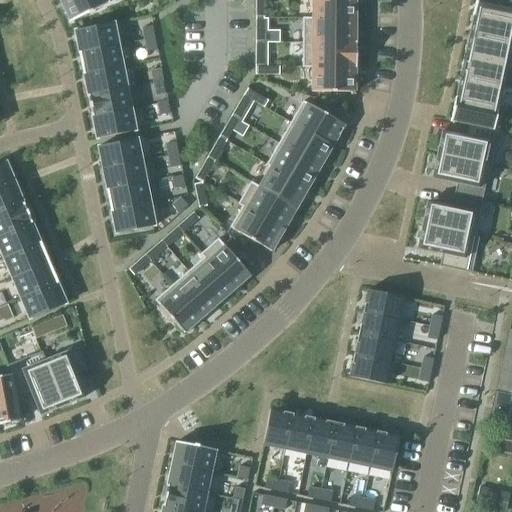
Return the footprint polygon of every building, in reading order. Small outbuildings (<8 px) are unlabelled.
[(60,0),(59,1),(70,23),(116,0),(60,0)] [(311,0),(311,19),(311,20),(355,20),(354,0),(311,0)] [(474,0),(471,17),(472,17),(511,24),(511,0),(474,0)] [(511,24),(472,17),(468,37),(510,46),(511,33),(511,24)] [(302,19),(301,44),(355,44),(355,43),(355,20),(311,20),(311,19),(302,19)] [(76,32),(74,32),(78,54),(118,46),(113,24),(76,32)] [(151,27),(141,29),(144,41),(153,39),(151,27)] [(267,32),(255,32),(255,44),(267,44),(267,32)] [(463,57),(463,58),(505,67),(510,46),(468,37),(464,57),(463,57)] [(153,39),(144,41),(146,53),(156,51),(153,39)] [(355,44),(301,44),(301,69),(311,69),(311,68),(354,68),(354,69),(355,69),(355,54),(355,43),(355,44)] [(255,44),(255,56),(267,56),(267,44),(255,44)] [(118,46),(78,54),(82,75),(122,68),(118,46)] [(463,58),(458,79),(501,88),(505,67),(463,58)] [(122,68),(82,75),(87,97),(126,89),(122,68)] [(255,68),(255,76),(265,76),(265,68),(255,68)] [(311,69),(311,93),(326,93),(354,93),(354,69),(354,68),(311,68),(311,69)] [(160,70),(150,72),(152,84),(162,82),(160,70)] [(454,99),(454,100),(497,109),(501,88),(458,79),(458,80),(459,80),(455,99),(454,99)] [(162,82),(152,84),(155,95),(164,93),(162,82)] [(126,89),(87,97),(91,118),(130,110),(126,89)] [(247,90),(243,97),(253,103),(257,96),(247,90)] [(454,100),(449,123),(450,123),(451,122),(468,126),(491,131),(492,132),(497,109),(454,100)] [(302,102),(290,124),(331,148),(344,127),(303,103),(302,102)] [(166,103),(157,105),(159,117),(169,115),(166,103)] [(237,107),(231,117),(241,123),(247,113),(237,107)] [(130,110),(91,118),(96,140),(135,132),(130,110)] [(231,117),(225,128),(235,134),(241,123),(231,117)] [(290,124),(278,145),(319,169),(331,148),(290,124)] [(441,133),(436,156),(483,166),(491,131),(468,126),(465,138),(441,133)] [(136,140),(97,148),(102,170),(141,162),(136,140)] [(175,143),(165,145),(167,157),(177,155),(175,143)] [(266,164),(265,166),(269,169),(270,168),(307,189),(319,169),(278,145),(272,154),(266,164)] [(213,149),(206,159),(213,163),(219,153),(213,149)] [(177,155),(167,157),(170,169),(179,167),(177,155)] [(436,156),(431,179),(456,185),(453,196),(476,201),(483,166),(436,156)] [(206,159),(200,169),(207,173),(213,163),(206,159)] [(141,162),(102,170),(106,191),(145,184),(141,162)] [(0,165),(0,190),(14,184),(5,163),(0,165)] [(258,188),(258,189),(295,210),(307,189),(270,168),(269,169),(258,188)] [(181,176),(172,178),(174,190),(184,188),(181,176)] [(243,195),(237,205),(241,208),(241,207),(284,230),(293,214),(295,210),(258,189),(258,188),(250,183),(243,195)] [(14,184),(0,190),(0,214),(23,205),(14,184)] [(145,184),(106,191),(110,213),(150,205),(145,184)] [(204,196),(196,197),(198,209),(206,207),(204,196)] [(426,203),(421,226),(469,236),(476,201),(453,196),(451,208),(426,203)] [(180,199),(171,206),(178,214),(187,206),(180,199)] [(23,205),(0,214),(0,237),(31,224),(23,205)] [(150,205),(110,213),(115,235),(150,228),(154,227),(150,205)] [(241,208),(229,229),(271,253),(284,230),(241,207),(241,208)] [(186,220),(177,228),(182,234),(191,226),(186,220)] [(31,224),(0,237),(0,253),(2,260),(39,244),(31,224)] [(421,226),(417,250),(441,255),(438,266),(461,271),(469,236),(421,226)] [(177,228),(168,236),(173,242),(182,234),(177,228)] [(208,248),(199,255),(203,259),(203,258),(232,292),(249,277),(217,240),(208,248)] [(39,244),(2,260),(11,280),(48,264),(39,244)] [(153,249),(144,256),(149,262),(158,255),(153,249)] [(144,256),(135,264),(140,270),(149,262),(144,256)] [(203,259),(187,273),(216,306),(232,292),(203,258),(203,259)] [(48,264),(11,280),(19,299),(56,284),(48,264)] [(187,273),(171,287),(200,320),(216,306),(187,273)] [(56,284),(19,299),(28,320),(65,305),(56,284)] [(171,287),(154,302),(160,309),(160,312),(168,322),(172,322),(183,335),(200,320),(171,287)] [(367,291),(362,314),(398,321),(402,299),(367,291)] [(362,314),(358,336),(393,343),(398,321),(362,314)] [(431,316),(429,328),(439,330),(441,318),(431,316)] [(429,328),(426,339),(436,341),(439,330),(429,328)] [(511,332),(509,331),(496,390),(511,393),(511,332)] [(358,336),(353,356),(389,363),(393,343),(358,336)] [(45,362),(44,362),(61,407),(84,398),(74,375),(85,370),(77,349),(65,354),(45,362)] [(23,360),(7,367),(10,375),(10,376),(15,399),(30,392),(39,416),(61,407),(44,362),(45,362),(41,353),(38,354),(23,360)] [(353,356),(349,378),(384,386),(389,363),(353,356)] [(422,358),(420,370),(430,372),(432,360),(422,358)] [(420,370),(417,382),(427,384),(430,372),(420,370)] [(10,376),(0,377),(0,425),(9,424),(19,422),(19,421),(17,413),(15,399),(10,376)] [(265,430),(262,446),(284,451),(291,415),(269,411),(265,430)] [(490,420),(502,422),(503,415),(492,412),(490,420)] [(291,415),(284,451),(305,455),(312,420),(291,415)] [(312,420),(305,455),(326,460),(334,424),(312,420)] [(334,424),(326,460),(348,464),(355,429),(334,424)] [(496,453),(511,456),(511,430),(501,428),(496,453)] [(355,429),(348,464),(369,469),(376,433),(355,429)] [(376,433),(369,469),(391,473),(398,438),(376,433)] [(175,443),(171,465),(210,473),(215,451),(175,443)] [(171,465),(166,486),(206,495),(210,473),(171,465)] [(239,467),(236,479),(246,481),(248,469),(239,467)] [(266,480),(264,490),(276,492),(278,482),(266,480)] [(278,482),(276,492),(287,494),(289,484),(278,482)] [(166,486),(162,507),(183,511),(201,511),(206,495),(166,486)] [(234,488),(232,500),(241,502),(244,490),(234,488)] [(308,489),(306,498),(318,501),(320,491),(308,489)] [(320,491),(318,501),(330,503),(332,493),(320,491)] [(262,496),(260,506),(272,509),(274,499),(262,496)] [(350,497),(348,507),(360,510),(362,500),(350,497)] [(274,499),(272,509),(284,511),(286,501),(274,499)] [(232,500),(229,511),(230,511),(239,511),(241,502),(232,500)] [(362,500),(360,510),(371,511),(374,502),(362,500)]
